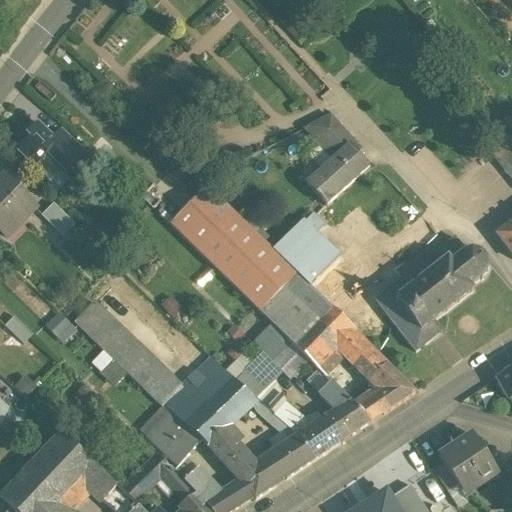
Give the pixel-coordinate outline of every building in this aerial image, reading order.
[(330,117),(307,129),(320,143),(338,126),(330,117)] [(53,139),(38,124),(26,137),(30,140),(17,153),(49,184),(61,171),(66,176),(78,164),(65,152),(60,147),(61,146),(56,141),(55,142),(53,139)] [(338,126),(320,143),(334,160),(349,147),(350,148),(354,144),(338,126)] [(69,138),(61,130),(53,139),(55,142),(56,141),(61,146),(69,138)] [(86,155),(69,138),(61,146),(60,147),(65,152),(78,164),(86,155)] [(511,144),(507,138),(488,153),(511,182),(511,144)] [(334,160),(305,186),(326,208),(369,169),(350,148),(349,147),(334,160)] [(280,190),(286,172),(270,167),(264,185),(280,190)] [(5,180),(0,184),(0,232),(7,240),(8,239),(4,235),(32,207),(36,211),(5,180)] [(272,253),(206,188),(169,227),(259,315),(296,276),(284,264),(283,265),(272,253)] [(75,226),(53,205),(41,217),(63,238),(75,226)] [(306,226),(303,222),(272,253),(283,264),(284,263),(284,264),(296,276),(310,289),(340,259),(315,234),(322,227),(313,218),(306,226)] [(511,224),(500,235),(505,241),(502,244),(511,256),(511,224)] [(422,280),(420,282),(411,290),(410,289),(408,291),(403,285),(402,286),(402,287),(395,292),(393,293),(398,299),(396,301),(396,302),(419,333),(420,333),(421,333),(423,332),(426,337),(428,336),(437,328),(434,324),(436,322),(435,322),(445,314),(445,315),(448,312),(447,312),(457,305),(460,303),(460,302),(469,295),(472,293),(472,292),(470,289),(479,281),(480,282),(483,280),(482,279),(485,274),(487,274),(488,271),(486,271),(486,265),(488,264),(486,261),(485,261),(481,256),(482,255),(479,253),(478,254),(472,253),(472,251),(469,251),(469,253),(466,254),(454,239),(452,241),(439,251),(437,252),(439,254),(444,260),(444,261),(445,262),(443,264),(435,271),(434,270),(432,272),(432,273),(423,280),(422,280)] [(340,259),(310,289),(326,305),(339,317),(369,287),(340,259)] [(419,333),(396,302),(396,301),(398,299),(393,293),(395,292),(402,287),(402,286),(403,285),(400,281),(374,302),(415,354),(432,341),(428,336),(426,337),(423,332),(421,333),(420,333),(419,333)] [(94,305),(74,325),(160,408),(181,388),(94,305)] [(339,317),(326,305),(311,321),(371,381),(373,379),(386,367),(354,335),(356,333),(339,317)] [(46,330),(63,346),(75,332),(60,316),(46,330)] [(166,317),(150,333),(164,347),(180,331),(166,317)] [(34,337),(14,318),(4,329),(24,347),(34,337)] [(299,354),(281,337),(263,356),(281,373),(299,354)] [(281,373),(263,356),(252,367),(270,384),(281,373)] [(182,427),(232,382),(211,361),(181,388),(160,408),(167,414),(182,427)] [(270,384),(252,367),(235,384),(253,403),(270,384)] [(414,395),(386,367),(373,379),(385,392),(356,410),(370,424),(414,395)] [(511,370),(496,380),(509,402),(511,400),(511,370)] [(232,382),(182,427),(200,442),(209,449),(225,434),(229,430),(252,410),(256,406),(253,403),(235,384),(232,382)] [(331,386),(320,397),(336,414),(350,405),(331,386)] [(336,414),(326,421),(341,444),(370,424),(356,410),(350,405),(336,414)] [(286,430),(256,406),(252,410),(263,419),(262,420),(281,435),(283,433),(286,430)] [(163,456),(186,430),(167,414),(145,440),(163,456)] [(301,436),(296,439),(311,463),(341,444),(326,421),(301,436)] [(301,436),(288,427),(286,430),(296,439),(301,436)] [(186,430),(163,456),(178,468),(200,442),(186,430)] [(242,444),(229,430),(225,434),(237,447),(242,444)] [(296,439),(286,430),(283,433),(292,442),(296,439)] [(237,447),(225,434),(209,449),(240,485),(253,499),(254,501),(274,488),(255,467),(237,447)] [(60,435),(0,499),(0,500),(10,510),(12,511),(94,511),(105,501),(117,489),(60,435)] [(473,437),(439,459),(442,464),(456,487),(460,493),(470,487),(473,492),(498,476),(473,437)] [(292,442),(270,456),(271,457),(255,467),(274,488),(311,463),(296,439),(292,442)] [(170,470),(157,456),(121,493),(133,505),(153,486),(170,470)] [(442,464),(432,470),(446,493),(456,487),(442,464)] [(185,484),(170,470),(159,481),(183,505),(196,497),(185,484)] [(197,473),(185,484),(196,497),(198,500),(211,488),(197,473)] [(220,497),(211,488),(198,500),(209,511),(232,511),(253,499),(240,485),(220,497)] [(396,511),(426,511),(409,487),(389,500),(396,511)] [(115,511),(133,511),(138,508),(133,505),(121,493),(117,489),(105,501),(115,511)] [(396,511),(389,500),(385,495),(359,511),(396,511)] [(181,511),(209,511),(198,500),(196,497),(183,505),(179,509),(181,511)]
